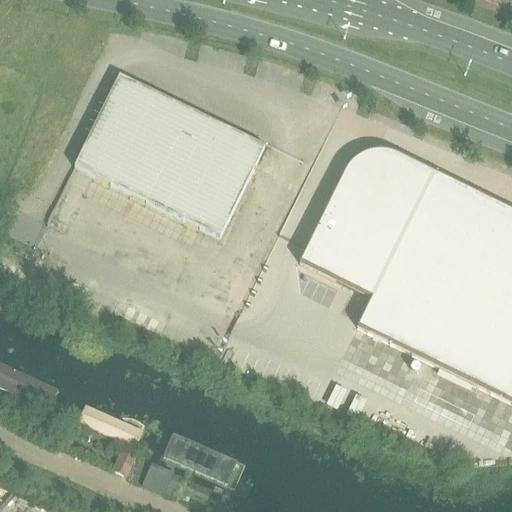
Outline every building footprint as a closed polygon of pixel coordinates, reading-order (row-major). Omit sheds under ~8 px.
[(0,133),(14,140),(59,49),(2,20),(0,19),(0,133)] [(119,78),(74,169),(74,170),(219,241),(264,149),(258,146),(119,78)] [(349,165),(299,268),(370,304),(354,334),(511,412),(511,204),(405,153),(396,149),(387,147),(381,146),(373,146),(368,147),(363,149),(358,153),(352,160),(349,165)] [(316,332),(310,350),(419,387),(422,380),(377,365),(382,349),(336,333),(334,338),(316,332)] [(2,364),(0,367),(0,391),(45,411),(55,388),(2,364)] [(86,409),(79,426),(136,449),(143,431),(86,409)] [(54,427),(38,420),(30,437),(44,444),(49,435),(50,435),(54,427)] [(173,438),(170,443),(161,462),(231,494),(243,470),(173,438)] [(112,473),(126,479),(133,464),(119,457),(112,473)]
